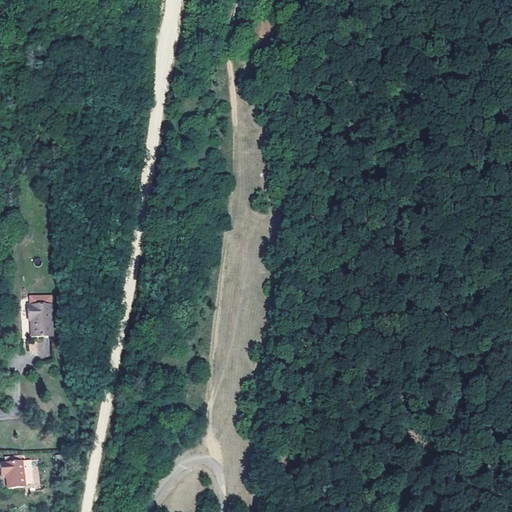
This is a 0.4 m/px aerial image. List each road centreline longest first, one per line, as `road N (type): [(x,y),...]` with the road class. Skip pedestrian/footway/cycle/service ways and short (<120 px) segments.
road 1 (track): [(176,0),(85,511)]
road 2 (track): [(213,467),(235,124),(232,0)]
